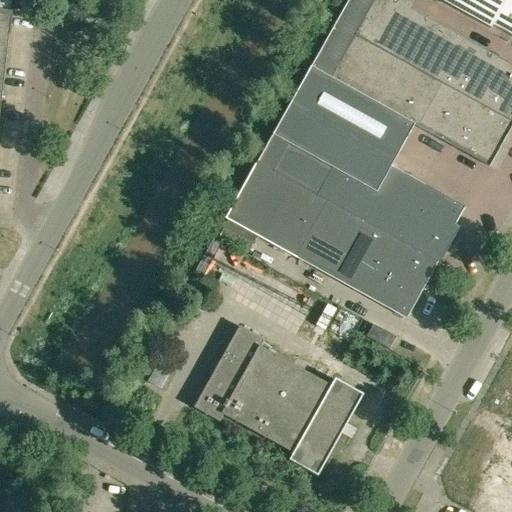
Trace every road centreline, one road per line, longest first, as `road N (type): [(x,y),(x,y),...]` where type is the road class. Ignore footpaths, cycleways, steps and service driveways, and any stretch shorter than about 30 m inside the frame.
road 1 (unclassified): [(383,511),(511,280)]
road 2 (residential): [(48,222),(171,0)]
road 3 (unclassified): [(219,511),(0,389)]
road 4 (residential): [(48,222),(24,209),(42,22)]
